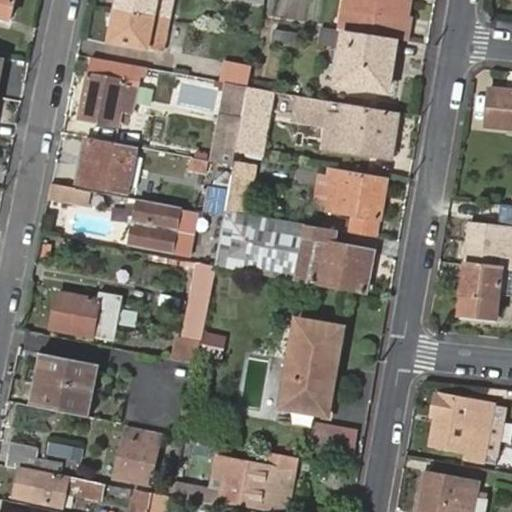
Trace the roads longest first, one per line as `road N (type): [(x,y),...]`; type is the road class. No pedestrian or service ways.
road 1 (residential): [(66,0),(0,332)]
road 2 (residential): [(455,40),(401,353)]
road 3 (residential): [(401,353),(374,511)]
